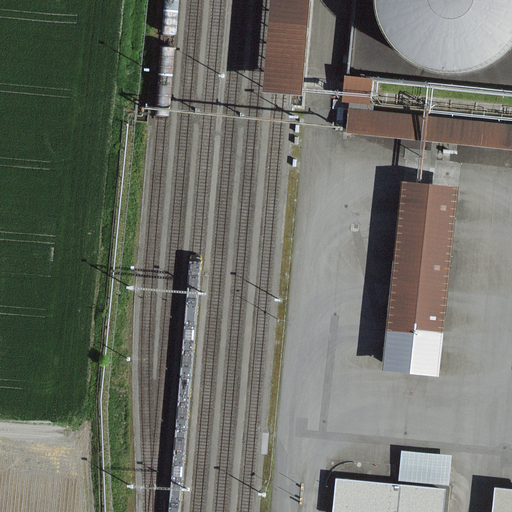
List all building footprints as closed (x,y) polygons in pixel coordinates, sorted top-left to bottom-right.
[(511,0),(380,0),(384,27),(400,51),(419,65),(451,74),(484,68),(511,48),(511,46),(511,0)] [(346,87),(374,95),(379,75),(351,68),(346,87)] [(511,126),(350,111),(347,137),(511,153),(511,126)] [(386,377),(443,382),(462,191),(405,185),(386,377)] [(399,485),(449,490),(451,461),(402,456),(399,485)] [(444,511),(447,494),(337,484),(334,511),(444,511)] [(511,511),(511,494),(497,492),(494,511),(511,511)]
